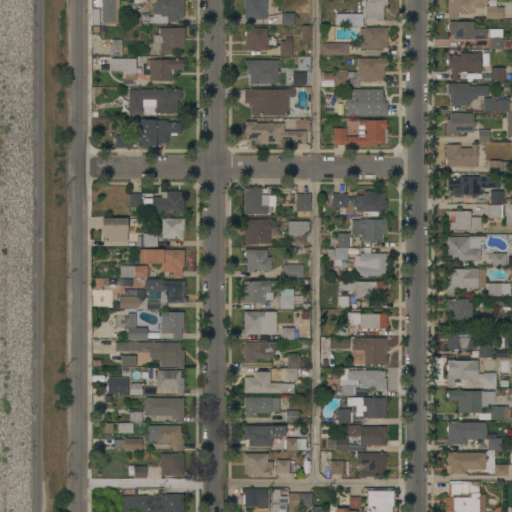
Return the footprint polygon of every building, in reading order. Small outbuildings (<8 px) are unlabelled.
[(114,0),(114,22),(101,22),(101,0),(114,0)] [(183,0),(183,17),(178,17),(178,21),(165,21),(165,17),(159,17),(159,15),(152,15),(152,2),(155,2),(155,0),(183,0)] [(244,19),(244,0),(266,0),(266,19),(244,19)] [(386,0),(386,5),(385,5),(385,6),(385,7),(384,8),(382,9),(382,20),(363,20),(363,14),(361,12),(361,9),(363,9),(363,0),(386,0)] [(447,0),(486,0),(486,4),(482,4),(482,8),(473,8),(473,13),(467,13),(467,12),(464,12),(464,14),(461,14),(461,12),(456,12),(456,18),(447,18),(447,0)] [(484,18),(484,5),(488,5),(488,0),(495,0),(495,5),(496,5),(496,7),(502,7),(502,18),(484,18)] [(294,13),(294,24),(280,24),(280,12),(294,13)] [(348,13),(348,14),(362,14),(362,25),(335,25),(335,20),(334,20),(334,18),(336,18),(336,13),(348,13)] [(473,21),(473,24),(473,26),(473,28),(485,28),(485,29),(488,29),(488,38),(486,38),(453,38),(453,35),(450,35),(450,32),(447,32),(447,19),(449,19),(449,21),(473,21)] [(300,43),(300,25),(310,25),(310,43),(300,43)] [(183,27),(183,48),(180,48),(172,48),(172,53),(160,53),(160,50),(153,50),(153,34),(159,34),(159,33),(158,33),(158,28),(159,28),(159,27),(183,27)] [(268,27),(268,40),(266,40),(266,50),(245,50),(245,35),(244,34),(244,32),(245,31),(244,27),(268,27)] [(386,27),(386,48),(359,48),(359,46),(358,46),(358,44),(360,44),(359,28),(364,28),(364,27),(386,27)] [(291,56),(279,56),(279,37),(291,37),(291,56)] [(502,49),(489,49),(489,37),(502,37),(502,49)] [(121,55),(108,55),(108,44),(111,44),(111,39),(121,39),(121,55)] [(347,43),(347,55),(320,55),(321,43),(347,43)] [(480,72),(473,72),(472,72),(465,72),(464,73),(462,73),(461,72),(456,72),(456,79),(451,79),(451,67),(446,67),(446,64),(445,63),(445,60),(447,58),(446,56),(459,55),(459,53),(472,53),(480,52),(480,72)] [(135,58),(135,80),(132,80),(132,84),(122,84),(122,79),(124,79),(124,71),(110,71),(110,58),(135,58)] [(386,58),(386,60),(387,61),(387,65),(385,66),(385,68),(383,68),(383,69),(384,69),(383,76),(381,76),(381,81),(375,81),(375,80),(370,80),(370,82),(362,82),(362,81),(361,81),(360,80),(359,79),(359,77),(353,77),(353,72),(356,72),(356,58),(386,58)] [(182,59),(182,61),(183,62),(183,66),(182,67),(182,69),(169,69),(169,80),(149,80),(149,74),(142,74),(142,65),(146,65),(146,59),(182,59)] [(277,60),(277,83),(249,83),(249,73),(247,73),(247,69),(243,69),(243,60),(277,60)] [(504,67),(504,80),(490,80),(490,68),(504,67)] [(333,87),(333,74),(335,74),(335,70),(346,70),(346,78),(358,78),(358,86),(333,87)] [(305,72),(305,84),(286,84),(286,72),(305,72)] [(468,83),(468,86),(475,86),(475,85),(488,85),(488,95),(476,95),(476,99),(471,99),(471,102),(469,102),(469,105),(448,105),(448,102),(449,102),(449,95),(446,95),(446,92),(446,83),(468,83)] [(128,89),(180,89),(180,100),(177,100),(177,112),(155,113),(155,111),(154,111),(154,108),(155,108),(155,106),(141,106),(142,117),(128,117),(128,89)] [(294,89),(294,96),(293,96),(293,97),(290,97),(288,97),(288,115),(251,115),(251,114),(250,114),(250,106),(248,106),(248,103),(243,103),(243,89),(294,89)] [(347,116),(347,107),(344,107),(344,96),(347,96),(347,89),(382,89),(382,96),(384,96),(384,102),(386,102),(387,115),(347,116)] [(483,111),(482,98),(494,97),(494,111),(483,111)] [(507,99),(507,110),(495,110),(495,100),(497,100),(497,99),(507,99)] [(473,113),(473,123),(475,123),(475,127),(473,126),(473,132),(456,132),(456,135),(446,135),(446,119),(449,119),(449,113),(473,113)] [(155,119),(155,120),(166,120),(166,122),(180,122),(180,133),(176,133),(176,135),(169,135),(169,133),(167,133),(167,143),(162,143),(162,144),(160,144),(160,145),(160,146),(158,146),(158,145),(154,145),(154,146),(150,147),(150,146),(136,146),(136,119),(155,119)] [(382,120),(382,119),(386,119),(385,129),(387,129),(386,144),(377,143),(374,143),(374,145),(365,145),(365,146),(361,146),(361,145),(332,144),(333,128),(345,128),(345,136),(357,137),(357,119),(382,120)] [(283,123),(283,130),(305,131),(305,144),(291,143),(291,139),(279,139),(279,144),(254,144),(254,138),(244,137),(244,121),(255,121),(255,122),(283,123)] [(488,142),(477,142),(477,130),(488,129),(488,142)] [(114,148),(115,135),(130,135),(130,148),(114,148)] [(446,165),(446,163),(444,162),(445,158),(445,157),(445,144),(459,144),(459,148),(470,148),(470,144),(476,144),(476,148),(476,167),(472,167),(472,165),(446,165)] [(500,173),(488,173),(488,160),(500,160),(500,173)] [(480,188),(480,193),(480,195),(459,195),(454,195),(450,195),(450,190),(446,190),(446,179),(458,179),(458,176),(480,176),(480,175),(500,176),(499,188),(480,188)] [(243,214),(243,191),(244,188),(246,188),(246,187),(261,187),(261,194),(268,194),(268,206),(267,206),(267,214),(243,214)] [(503,203),(490,203),(490,190),(503,190),(503,203)] [(181,191),(181,196),(183,196),(183,214),(151,213),(151,197),(160,197),(160,191),(181,191)] [(346,193),(346,197),(355,197),(355,196),(363,195),(363,191),(380,191),(380,192),(383,191),(384,200),(386,200),(386,208),(380,209),(380,211),(377,211),(377,216),(362,216),(362,215),(362,213),(362,211),(356,211),(356,206),(352,206),(353,214),(344,214),(344,213),(339,213),(338,207),(332,207),(331,194),(346,193)] [(140,206),(128,206),(128,200),(123,200),(123,194),(128,194),(128,193),(140,193),(140,206)] [(310,211),(309,211),(309,216),(295,216),(295,211),(295,193),(310,193),(310,211)] [(502,204),(502,218),(496,218),(496,219),(493,219),(493,218),(487,218),(487,204),(502,204)] [(511,204),(503,204),(504,224),(511,224),(511,204)] [(469,211),(469,217),(480,217),(480,231),(469,231),(469,230),(448,230),(448,222),(449,222),(449,211),(469,211)] [(126,218),(126,241),(103,241),(103,235),(101,235),(101,218),(126,218)] [(183,218),(183,229),(182,229),(182,237),(180,237),(180,238),(161,238),(161,218),(183,218)] [(243,244),(243,219),(273,219),(273,229),(269,229),(269,243),(266,243),(266,244),(243,244)] [(386,219),(386,228),(386,234),(381,234),(381,241),(360,241),(360,229),(358,229),(358,219),(386,219)] [(308,221),(308,229),(306,231),(305,231),(305,244),(302,244),(302,246),(292,247),(292,243),(290,243),(290,238),(292,238),(292,236),(288,236),(288,221),(308,221)] [(157,246),(143,246),(143,233),(157,233),(157,246)] [(349,247),(347,247),(347,259),(334,259),(334,257),(327,257),(327,249),(334,249),(334,247),(337,247),(337,233),(349,233),(349,247)] [(446,260),(445,237),(468,236),(485,236),(485,241),(480,241),(480,249),(479,249),(479,260),(446,260)] [(183,250),(183,267),(181,267),(181,278),(172,278),(172,272),(160,272),(161,264),(138,263),(138,249),(183,250)] [(266,249),(266,256),(270,256),(270,271),(249,271),(249,270),(246,270),(246,258),(244,258),(244,255),(243,255),(243,252),(244,252),(244,249),(266,249)] [(386,253),(385,275),(356,275),(356,267),(354,267),(354,255),(354,253),(358,253),(358,255),(359,255),(359,253),(386,253)] [(505,253),(505,265),(491,265),(491,253),(505,253)] [(146,265),(146,278),(133,278),(133,277),(119,277),(119,265),(146,265)] [(282,277),(282,265),(303,265),(303,277),(282,277)] [(446,283),(446,269),(469,269),(469,268),(477,268),(477,269),(484,269),(484,283),(509,283),(510,293),(501,293),(501,296),(487,296),(487,287),(477,287),(477,288),(469,288),(468,288),(468,289),(464,289),(464,287),(462,287),(462,288),(460,288),(460,287),(453,287),(453,295),(446,295),(446,283)] [(183,280),(183,298),(187,298),(187,301),(183,301),(183,303),(160,303),(159,291),(145,291),(145,296),(146,296),(146,308),(118,308),(118,296),(135,296),(135,289),(144,289),(144,279),(162,279),(162,280),(183,280)] [(276,280),(276,291),(272,291),(272,299),(265,300),(266,302),(244,303),(243,281),(276,280)] [(374,281),(385,281),(385,299),(355,299),(355,295),(352,295),(352,291),(338,291),(339,281),(374,281)] [(293,308),(280,309),(279,295),(280,295),(280,289),(292,288),(293,308)] [(349,309),(337,309),(337,296),(349,296),(349,309)] [(452,319),(452,315),(446,315),(446,305),(445,304),(445,302),(446,301),(446,299),(460,299),(468,298),(468,302),(471,302),(471,315),(471,319),(452,319)] [(494,326),(482,326),(483,308),(494,308),(494,326)] [(161,311),(183,312),(183,321),(183,328),(181,328),(181,339),(172,339),(172,333),(160,333),(161,311)] [(275,311),(275,333),(243,333),(243,311),(275,311)] [(386,313),(386,322),(386,326),(386,328),(384,328),(384,330),(381,330),(381,328),(377,328),(377,330),(374,330),(374,329),(372,329),(372,330),(369,330),(369,328),(366,328),(366,330),(361,330),(361,329),(355,329),(355,325),(349,325),(349,319),(347,319),(347,312),(359,312),(359,313),(386,313)] [(126,339),(126,313),(135,313),(135,327),(146,327),(146,339),(126,339)] [(336,336),(336,323),(347,323),(347,325),(348,325),(348,335),(347,335),(347,336),(336,336)] [(293,327),(293,339),(280,339),(280,327),(293,327)] [(446,349),(446,329),(453,329),(453,327),(467,327),(467,329),(472,329),(472,349),(446,349)] [(503,337),(501,338),(501,332),(511,332),(511,346),(503,346),(503,337)] [(328,349),(328,337),(348,337),(348,348),(328,349)] [(385,355),(386,355),(386,365),(378,365),(379,364),(363,364),(363,349),(352,349),(352,338),(364,338),(364,337),(385,338),(385,355)] [(180,342),(180,350),(183,350),(183,367),(175,367),(175,365),(160,365),(160,359),(149,359),(149,352),(137,352),(137,351),(115,351),(115,342),(127,342),(127,341),(138,341),(138,342),(180,342)] [(275,342),(275,351),(273,351),(273,354),(272,354),(272,358),(256,358),(256,363),(243,363),(243,342),(275,342)] [(490,357),(478,357),(478,344),(490,344),(490,357)] [(135,355),(135,366),(121,366),(121,355),(135,355)] [(300,355),(299,367),(286,367),(287,355),(300,355)] [(470,360),(470,359),(477,359),(477,373),(482,373),(482,372),(495,372),(495,388),(481,388),(481,378),(477,378),(477,380),(453,380),(453,387),(446,387),(446,373),(447,373),(447,370),(446,369),(446,365),(447,364),(447,360),(452,360),(470,360)] [(296,368),(301,368),(301,373),(296,373),(296,382),(284,381),(284,367),(296,368)] [(180,370),(180,377),(183,377),(183,395),(176,395),(176,388),(156,388),(156,370),(180,370)] [(380,370),(380,371),(383,371),(384,378),(385,378),(385,390),(376,390),(376,387),(359,388),(359,384),(356,384),(356,382),(353,382),(353,380),(347,380),(347,371),(380,370)] [(243,393),(243,377),(249,377),(249,374),(253,374),(253,371),(269,371),(269,373),(270,373),(270,377),(269,377),(269,382),(272,382),(272,381),(275,381),(275,382),(281,382),(281,383),(293,383),(293,392),(281,392),(281,393),(243,393)] [(107,377),(128,377),(128,393),(107,393),(107,377)] [(141,383),(142,394),(129,394),(129,383),(141,383)] [(353,385),(353,395),(336,395),(336,391),(341,391),(341,390),(339,390),(339,387),(341,387),(341,385),(353,385)] [(494,391),(494,403),(487,403),(487,407),(482,407),(482,408),(480,408),(480,413),(477,413),(477,415),(474,414),(474,413),(457,413),(457,400),(446,400),(446,397),(445,396),(446,394),(447,392),(446,390),(494,391)] [(183,398),(183,422),(176,422),(176,418),(171,418),(171,415),(155,415),(155,416),(153,416),(153,415),(152,415),(152,417),(149,417),(149,415),(144,415),(144,408),(143,408),(143,405),(144,405),(144,401),(143,401),(143,399),(144,399),(144,397),(183,398)] [(271,397),(278,397),(278,411),(273,411),(273,414),(270,414),(270,412),(257,412),(257,419),(240,419),(240,416),(244,416),(243,397),(271,397)] [(385,417),(361,418),(361,411),(365,411),(364,406),(361,406),(361,397),(365,397),(385,397),(385,417)] [(507,406),(507,408),(511,408),(511,418),(507,418),(507,419),(489,419),(489,406),(507,406)] [(350,422),(338,423),(338,415),(336,415),(336,409),(350,409),(350,422)] [(297,422),(285,422),(285,410),(297,410),(297,422)] [(129,422),(129,411),(141,411),(141,422),(129,422)] [(485,422),(485,427),(486,427),(486,433),(495,433),(495,438),(501,438),(501,450),(487,450),(487,439),(465,439),(465,444),(451,444),(451,445),(445,445),(445,438),(447,438),(447,431),(445,431),(446,427),(447,426),(447,422),(485,422)] [(132,423),(132,432),(117,432),(117,423),(132,423)] [(183,450),(175,450),(175,443),(174,443),(174,444),(172,444),(172,443),(157,443),(157,441),(148,441),(148,425),(180,425),(180,433),(183,433),(183,450)] [(248,446),(248,439),(243,439),(243,426),(284,425),(284,436),(281,436),(281,438),(271,438),(271,446),(248,446)] [(385,426),(385,445),(369,445),(369,446),(366,446),(366,445),(358,445),(358,442),(357,442),(357,440),(359,440),(359,437),(346,437),(346,425),(359,425),(359,426),(385,426)] [(284,450),(284,438),(297,438),(297,436),(304,436),(304,438),(305,438),(305,439),(309,439),(309,449),(296,449),(296,450),(284,450)] [(141,438),(141,444),(144,444),(144,449),(141,449),(141,450),(123,450),(123,438),(141,438)] [(347,438),(347,450),(334,450),(334,448),(326,448),(326,438),(347,438)] [(385,452),(385,466),(384,466),(384,470),(382,470),(382,477),(358,476),(358,471),(357,471),(357,463),(356,463),(356,452),(385,452)] [(484,452),(484,458),(486,458),(486,460),(487,460),(487,458),(493,458),(493,464),(506,464),(506,475),(493,475),(490,475),(490,461),(484,461),(484,469),(465,469),(465,474),(449,473),(446,473),(446,462),(445,460),(445,457),(446,455),(447,452),(484,452)] [(183,453),(183,475),(160,475),(160,453),(183,453)] [(246,475),(246,471),(243,471),(243,453),(267,453),(267,461),(272,461),(272,470),(270,470),(270,475),(246,475)] [(275,473),(275,459),(289,459),(289,460),(295,460),(296,472),(275,473)] [(329,460),(342,460),(342,461),(345,461),(345,473),(342,473),(342,474),(329,474),(329,460)] [(146,466),(146,478),(133,477),(133,465),(146,466)] [(460,481),(460,482),(478,481),(479,493),(478,493),(478,511),(444,511),(444,505),(444,497),(448,497),(447,483),(448,483),(448,481),(460,481)] [(267,488),(267,500),(260,500),(260,506),(257,506),(257,507),(243,507),(243,488),(267,488)] [(122,511),(122,495),(133,496),(133,489),(136,489),(136,496),(146,496),(146,495),(163,495),(163,494),(183,494),(183,511),(122,511)] [(311,493),(311,506),(292,506),(292,511),(271,511),(271,504),(277,504),(277,497),(271,497),(271,489),(279,489),(279,496),(287,496),(287,493),(311,493)] [(393,491),(393,506),(391,505),(391,511),(374,511),(374,505),(366,505),(367,490),(393,491)] [(360,496),(360,508),(348,508),(348,496),(360,496)]
